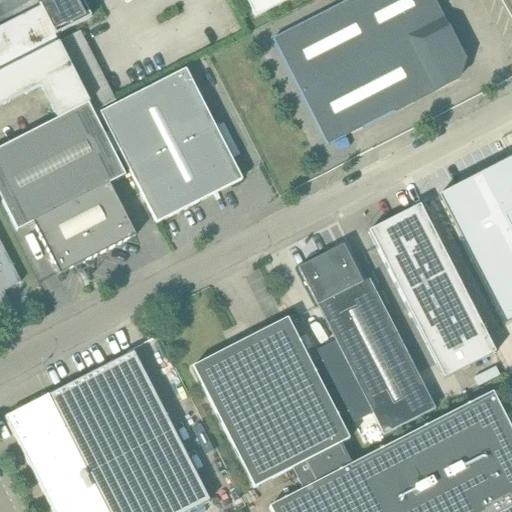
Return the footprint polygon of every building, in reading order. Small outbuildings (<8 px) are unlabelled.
[(0,0),(0,19),(36,1),(37,1),(36,0),(0,0)] [(36,0),(37,1),(36,1),(40,8),(39,8),(54,37),(90,19),(84,7),(88,5),(85,0),(36,0)] [(244,0),(253,17),(287,0),(244,0)] [(350,0),(272,40),(327,147),(457,81),(463,61),(431,0),(350,0)] [(0,28),(0,106),(40,87),(57,120),(87,105),(89,104),(71,70),(58,43),(58,44),(54,37),(39,8),(0,28)] [(80,32),(58,43),(71,70),(89,104),(93,113),(94,113),(115,101),(80,32)] [(185,71),(99,114),(155,225),(241,181),(185,71)] [(57,120),(0,149),(0,199),(17,233),(33,224),(59,276),(135,237),(108,185),(124,177),(87,105),(57,120)] [(497,168),(437,198),(437,199),(503,327),(511,322),(511,159),(509,162),(497,168)] [(442,251),(420,208),(419,207),(413,210),(414,212),(374,232),(373,230),(367,233),(443,381),(494,354),(493,352),(442,251)] [(0,313),(11,308),(3,292),(20,284),(0,244),(0,313)] [(306,265),(297,269),(307,289),(316,307),(334,343),(316,352),(352,424),(371,415),(383,437),(434,411),(423,389),(368,281),(361,284),(352,264),(351,265),(342,248),(329,254),(329,253),(320,258),(319,256),(318,254),(304,261),(305,263),(306,265)] [(243,342),(191,369),(253,490),(291,470),(296,481),(346,456),(340,445),(347,441),(348,441),(347,439),(286,320),(268,329),(243,342)] [(46,397),(104,511),(190,511),(208,503),(132,353),(46,397)] [(302,491),(268,508),(270,511),(511,511),(511,406),(508,405),(511,412),(503,416),(491,394),(439,421),(369,457),(351,466),(346,456),(296,481),(302,491)] [(4,419),(51,511),(104,511),(46,397),(4,419)]
